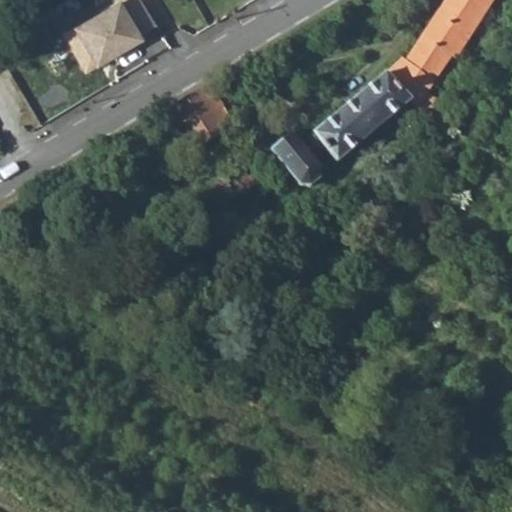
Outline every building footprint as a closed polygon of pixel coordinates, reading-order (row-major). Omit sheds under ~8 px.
[(117,0),(119,2),(65,34),(86,70),(141,38),(139,34),(156,24),(141,0),(117,0)] [(408,103),(428,116),(438,102),(426,93),(450,56),(454,58),(492,0),(444,0),(405,60),(401,58),(313,135),(337,163),(408,103)] [(209,85),(162,113),(187,155),(233,128),(209,85)] [(311,188),(321,180),(320,168),(290,133),(268,152),(298,187),(311,188)] [(254,186),(265,180),(252,158),(221,175),(234,198),(244,192),(254,186)] [(74,166),(47,182),(55,195),(81,180),(74,166)] [(216,207),(234,198),(221,175),(204,184),(216,207)] [(254,186),(244,192),(247,197),(257,192),(254,186)] [(194,326),(205,333),(212,320),(202,313),(194,326)]
